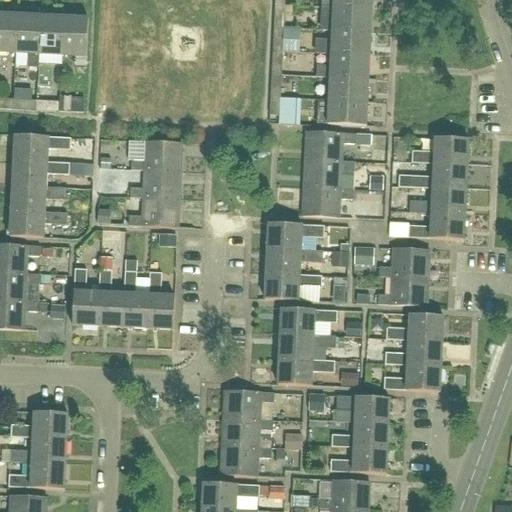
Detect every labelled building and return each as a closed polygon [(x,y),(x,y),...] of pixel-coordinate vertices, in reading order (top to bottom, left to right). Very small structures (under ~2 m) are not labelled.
[(372,12),(372,0),(321,0),(321,10),(372,12)] [(283,25),(284,7),(275,7),(274,24),(283,25)] [(371,35),(372,12),(321,10),(320,33),(332,33),(371,35)] [(0,56),(16,57),(18,17),(0,16),(0,56)] [(18,17),(16,57),(28,57),(27,69),(39,69),(39,58),(40,58),(41,18),(18,17)] [(63,59),(64,20),(41,18),(40,58),(63,59)] [(64,20),(63,59),(77,60),(76,71),(86,71),(88,21),(64,20)] [(283,48),(284,30),(274,30),(273,48),(283,48)] [(370,59),(371,35),(332,33),(331,42),(315,41),(315,56),(331,57),(370,59)] [(282,72),(282,54),(273,53),(272,71),(282,72)] [(368,82),(370,59),(331,57),(330,68),(316,67),(316,79),(329,80),(368,82)] [(280,95),(281,77),(271,76),(270,94),(280,95)] [(367,105),(368,82),(329,80),(328,103),(367,105)] [(61,99),(60,104),(60,114),(84,115),(85,100),(61,99)] [(279,118),(280,100),(270,100),(269,118),(279,118)] [(0,111),(8,112),(9,102),(0,101),(0,111)] [(32,113),(32,103),(14,102),(14,112),(32,113)] [(55,114),(55,104),(37,103),(37,113),(55,114)] [(316,127),(327,127),(366,129),(367,105),(328,103),(328,117),(317,117),(316,127)] [(307,135),(306,163),(342,165),(342,164),(343,146),(355,147),(370,148),(371,138),(356,138),(343,137),(343,136),(307,135)] [(48,166),(48,165),(48,152),(71,153),(71,141),(15,138),(14,164),(48,166)] [(433,166),(468,168),(469,143),(435,141),(434,155),(412,153),(411,166),(433,167),(433,166)] [(395,144),(395,154),(406,154),(406,144),(395,144)] [(144,173),(181,175),(182,146),(146,145),(145,164),(132,163),(131,173),(144,174),(144,173)] [(355,165),(342,164),(342,165),(306,163),(304,191),(341,192),(342,174),(354,174),(355,165)] [(70,166),(48,165),(48,166),(14,164),(13,189),(46,190),(47,177),(69,178),(70,166)] [(86,167),(70,166),(69,178),(85,179),(86,167)] [(467,193),(468,168),(433,166),(433,167),(433,180),(399,178),(398,190),(432,191),(467,193)] [(180,203),(181,175),(144,173),(144,174),(143,191),(130,191),(130,201),(143,201),(180,203)] [(384,180),(372,179),(371,192),(384,192),(384,180)] [(69,191),(46,190),(13,189),(11,214),(45,215),(46,202),(68,203),(69,191)] [(354,192),(341,192),(304,191),(303,219),(339,221),(340,202),(353,203),(354,192)] [(465,217),(467,193),(432,191),(432,204),(410,203),(409,215),(431,216),(465,217)] [(128,229),(178,231),(180,203),(143,201),(142,219),(129,218),(128,229)] [(100,213),(99,227),(108,227),(109,213),(100,213)] [(67,216),(45,215),(11,214),(10,239),(44,241),(45,227),(67,228),(67,216)] [(464,243),(465,217),(431,216),(431,229),(409,228),(408,240),(464,243)] [(301,253),(302,240),(324,241),(325,229),(269,226),(268,252),(301,253)] [(176,239),(160,238),(159,250),(175,251),(176,239)] [(0,276),(27,277),(28,259),(41,260),(41,250),(28,249),(0,247),(0,276)] [(355,251),(355,266),(370,267),(370,252),(355,251)] [(392,280),(429,281),(430,253),(393,251),(393,271),(379,270),(379,280),(392,280)] [(324,254),(301,253),(268,252),(266,276),(300,278),(301,265),(323,266),(324,254)] [(349,267),(349,255),(333,255),(332,266),(349,267)] [(100,260),(100,273),(112,274),(112,260),(100,260)] [(137,264),(125,263),(125,275),(137,275),(137,264)] [(100,295),(99,295),(86,294),(87,273),(75,272),(73,328),(99,329),(100,295)] [(99,295),(100,295),(99,329),(123,330),(125,296),(124,296),(111,296),(112,274),(100,273),(99,295)] [(150,297),(148,297),(136,297),(137,275),(125,275),(124,296),(125,296),(123,330),(148,331),(150,297)] [(40,278),(27,277),(0,276),(0,303),(26,305),(26,287),(40,287),(40,278)] [(150,297),(148,331),(174,333),(175,299),(161,298),(162,276),(149,276),(148,297),(150,297)] [(322,279),(300,278),(266,276),(265,302),(299,304),(300,289),(322,290),(322,279)] [(427,310),(429,281),(392,280),(391,298),(378,297),(378,307),(391,308),(427,310)] [(346,289),(334,288),(333,304),(345,304),(346,289)] [(358,298),(357,307),(370,307),(370,299),(358,298)] [(26,305),(0,303),(0,332),(25,334),(25,315),(39,316),(39,305),(26,305)] [(50,319),(65,320),(65,308),(51,307),(50,319)] [(314,339),(314,338),(315,325),(337,326),(338,314),(282,312),(280,337),(314,339)] [(409,343),(443,344),(444,319),(410,317),(410,332),(388,331),(387,343),(409,344),(409,343)] [(347,327),(347,338),(361,339),(362,328),(347,327)] [(337,339),(314,338),(314,339),(280,337),(279,362),(313,364),(313,363),(314,350),(336,351),(337,339)] [(442,369),(443,344),(409,343),(409,344),(408,357),(386,356),(386,367),(408,369),(408,368),(442,369)] [(336,364),(313,363),(313,364),(279,362),(278,388),(312,389),(313,375),(335,376),(336,364)] [(440,395),(442,369),(408,368),(408,369),(407,382),(385,381),(384,393),(440,395)] [(346,376),(346,388),(358,389),(358,376),(346,376)] [(260,424),(260,423),(261,405),(273,406),(274,406),(275,397),(262,396),(262,395),(225,393),(224,422),(260,424)] [(310,398),(309,413),(322,413),(322,399),(310,398)] [(355,425),(389,426),(390,401),(356,399),(356,413),(334,412),(333,424),(355,425)] [(261,405),(260,423),(272,424),(273,406),(261,405)] [(33,441),(67,442),(68,416),(35,415),(34,429),(12,428),(11,440),(33,441)] [(260,423),(260,424),(224,422),(223,450),(259,451),(260,433),(273,434),(273,424),(272,424),(260,423)] [(388,451),(389,426),(355,425),(354,438),(333,437),(332,449),(354,450),(354,449),(388,451)] [(290,437),(290,452),(301,452),(301,437),(290,437)] [(66,467),(67,442),(33,441),(33,454),(11,453),(10,464),(33,465),(66,467)] [(387,477),(388,451),(354,449),(354,450),(353,464),(331,463),(331,474),(387,477)] [(259,451),(223,450),(221,478),(257,480),(258,461),(272,462),(272,452),(259,451)] [(2,464),(10,464),(11,453),(2,453),(2,464)] [(277,453),(277,462),(285,462),(285,454),(277,453)] [(65,492),(66,467),(33,465),(32,479),(10,478),(9,490),(65,492)] [(320,502),(319,511),(368,511),(370,485),(335,484),(334,502),(320,502)] [(212,511),(236,511),(237,499),(260,500),(260,498),(260,488),(204,486),(203,511),(212,511)] [(260,488),(260,498),(271,498),(271,489),(260,488)] [(47,511),(48,500),(11,498),(10,511),(47,511)] [(291,500),(291,510),(308,511),(308,501),(309,501),(291,500)] [(308,511),(319,511),(320,502),(308,501),(308,511)]
